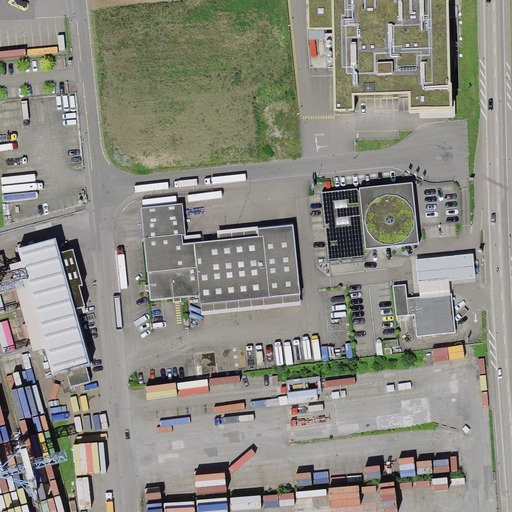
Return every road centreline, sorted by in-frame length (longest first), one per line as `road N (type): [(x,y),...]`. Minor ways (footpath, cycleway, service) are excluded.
road 1 (primary): [(493,0),(511,433)]
road 2 (unknown): [(467,435),(458,376),(430,366),(119,417)]
road 3 (unknown): [(125,470),(467,435)]
road 4 (unknown): [(113,352),(274,325),(305,310),(314,284),(311,166)]
road 5 (residential): [(99,179),(439,156)]
road 6 (unclassified): [(130,511),(101,203)]
road 7 (unknown): [(373,327),(371,273),(378,263),(501,247)]
road 8 (residential): [(99,179),(80,0)]
